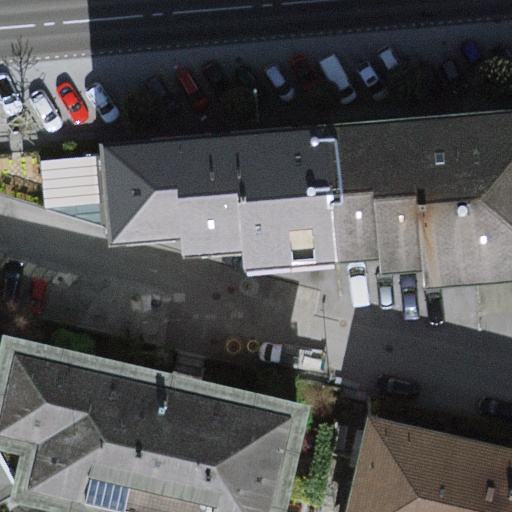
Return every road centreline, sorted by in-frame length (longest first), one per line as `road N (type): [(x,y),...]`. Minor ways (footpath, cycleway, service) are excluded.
road 1 (residential): [(511,378),(337,338),(39,242),(0,241)]
road 2 (tertiary): [(328,0),(0,28)]
